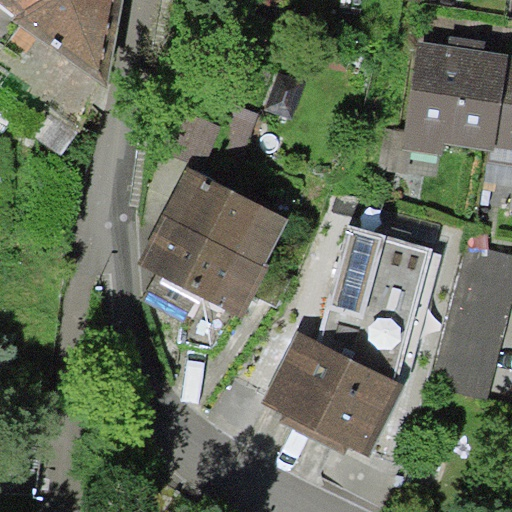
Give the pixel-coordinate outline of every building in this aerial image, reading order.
[(123,0),(0,0),(0,4),(16,15),(12,20),(108,87),(123,0)] [(450,36),(448,45),(465,47),(484,50),(485,41),(450,36)] [(497,146),(510,53),(484,50),(465,47),(448,45),(418,41),(403,148),(444,153),(445,143),(491,150),(496,150),(497,146)] [(511,53),(510,53),(497,146),(511,148),(511,53)] [(511,162),(511,148),(497,146),(496,150),(491,150),(490,159),(511,162)] [(288,219),(187,166),(162,213),(264,266),(265,262),(288,219)] [(270,265),(265,262),(264,266),(162,213),(137,262),(243,317),(270,265)] [(318,340),(297,330),(261,402),(282,413),(278,420),(314,438),(344,453),(348,445),(369,455),(405,384),(398,381),(403,366),(413,369),(442,256),(432,254),(432,248),(350,225),(332,296),(329,295),(318,340)] [(511,307),(511,254),(466,243),(431,383),(489,398),(511,307)]
